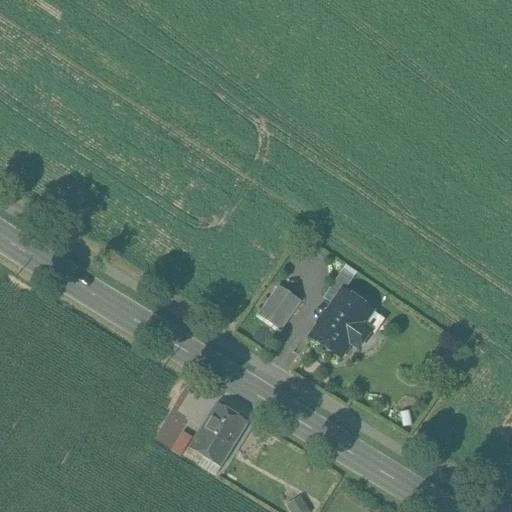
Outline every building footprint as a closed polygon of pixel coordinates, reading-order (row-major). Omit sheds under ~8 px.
[(343,272),(324,300),(334,306),(343,292),(344,293),(354,279),(343,272)] [(280,288),(260,316),(281,331),(300,302),(280,288)] [(334,306),(312,338),(340,358),(350,343),(359,349),(370,332),(362,327),(372,312),(344,293),(343,292),(334,306)] [(248,424),(218,405),(190,449),(221,468),(248,424)] [(187,424),(175,416),(159,442),(180,456),(189,441),(181,435),(187,424)]
